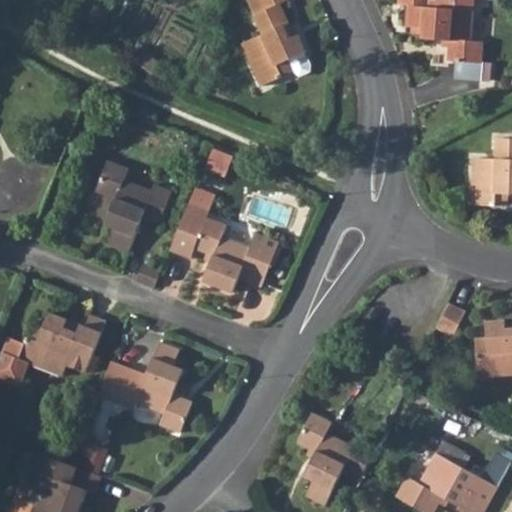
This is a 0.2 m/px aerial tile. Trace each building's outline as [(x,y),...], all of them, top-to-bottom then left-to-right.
[(260,81),(281,72),(276,60),(303,49),(304,48),(298,32),(291,34),(285,20),(288,19),(281,1),(282,0),(262,0),(265,7),(253,13),(261,31),(242,39),(260,81)] [(398,0),(398,7),(408,8),(406,31),(424,32),(421,43),(451,45),(450,63),(482,65),(483,42),(471,41),(473,0),(398,0)] [(281,72),(292,67),(296,70),(306,65),(308,60),(303,49),(276,60),(281,72)] [(474,156),(473,202),(495,203),(495,192),(511,192),(511,133),(497,133),(496,157),(474,156)] [(110,160),(98,191),(113,197),(104,223),(114,227),(108,241),(129,250),(142,217),(159,224),(172,190),(155,182),(152,190),(121,177),(125,167),(110,160)] [(205,209),(185,202),(167,249),(187,256),(191,246),(217,256),(207,281),(235,293),(241,278),(260,285),(278,240),(258,233),(254,244),(226,233),(229,225),(203,215),(205,209)] [(142,264),(135,281),(153,288),(159,271),(142,264)] [(453,302),(444,322),(460,329),(468,309),(453,302)] [(0,357),(0,378),(20,386),(29,362),(62,375),(67,365),(84,371),(104,321),(81,311),(76,322),(47,311),(41,328),(32,324),(24,343),(8,336),(0,357)] [(511,324),(503,324),(503,316),(484,316),(484,348),(473,348),(474,374),(511,373),(511,324)] [(97,396),(115,403),(133,410),(136,403),(165,414),(161,426),(172,431),(180,433),(191,403),(174,396),(184,371),(174,368),(180,351),(160,343),(147,376),(129,369),(110,363),(97,396)] [(339,471),(358,479),(375,446),(356,436),(352,443),(324,430),(329,419),(313,412),(299,441),(313,448),(301,471),(312,477),(304,492),(324,502),(331,487),(339,471)] [(482,511),(497,485),(436,452),(420,481),(408,475),(397,495),(430,511),(431,511),(441,494),(464,506),(460,511),(482,511)] [(70,464),(39,453),(35,466),(41,469),(31,496),(19,492),(10,511),(46,511),(49,504),(70,511),(73,511),(85,482),(70,477),(74,466),(70,464)] [(74,466),(70,477),(85,482),(94,484),(97,474),(80,467),(74,466)]
